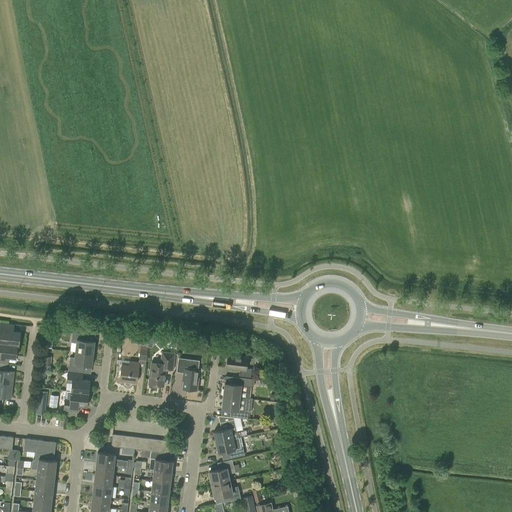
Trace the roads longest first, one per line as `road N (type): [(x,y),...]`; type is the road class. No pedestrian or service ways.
road 1 (secondary): [(299,310),(0,275)]
road 2 (secondary): [(356,511),(326,346)]
road 3 (secondary): [(511,334),(361,318)]
